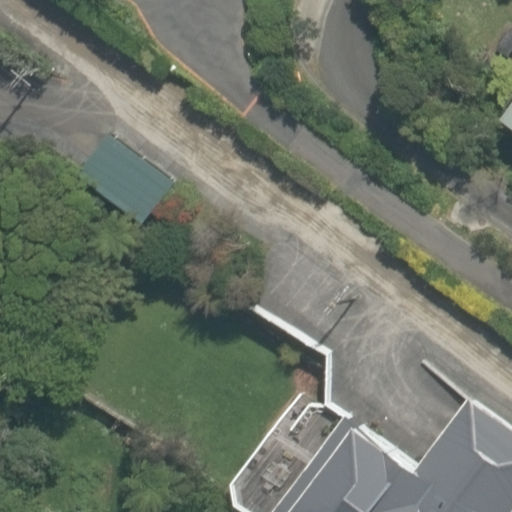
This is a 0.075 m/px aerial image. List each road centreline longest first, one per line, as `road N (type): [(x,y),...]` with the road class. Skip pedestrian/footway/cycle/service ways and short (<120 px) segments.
road 1 (residential): [(511,368),(24,0)]
road 2 (residential): [(511,212),(397,125),(340,70),(343,0)]
